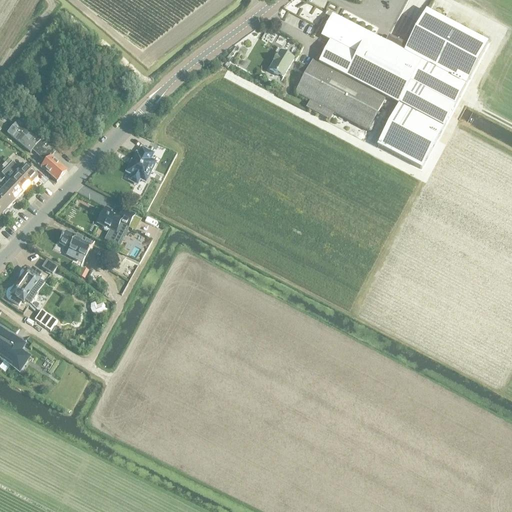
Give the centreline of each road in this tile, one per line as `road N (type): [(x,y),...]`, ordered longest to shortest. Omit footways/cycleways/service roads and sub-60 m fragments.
road 1 (tertiary): [(0,260),(178,75),(275,0)]
road 2 (track): [(438,0),(499,30),(463,101),(511,126)]
